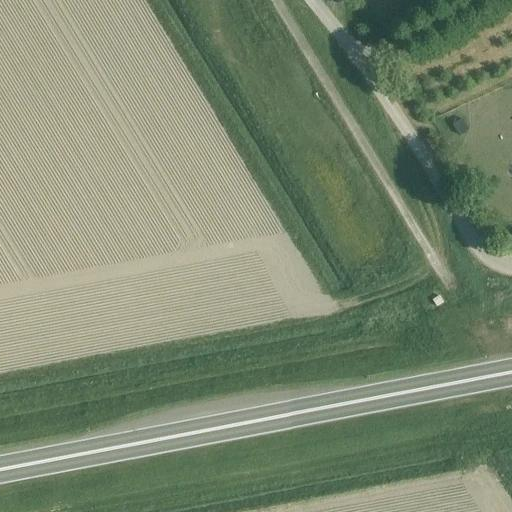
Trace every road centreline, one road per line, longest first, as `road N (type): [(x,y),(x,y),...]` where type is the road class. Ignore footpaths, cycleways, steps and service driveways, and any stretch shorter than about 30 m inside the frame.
road 1 (trunk): [(0,471),(511,373)]
road 2 (unclassified): [(511,265),(490,261),(362,63),(310,0)]
road 3 (unclassified): [(273,0),(448,286)]
